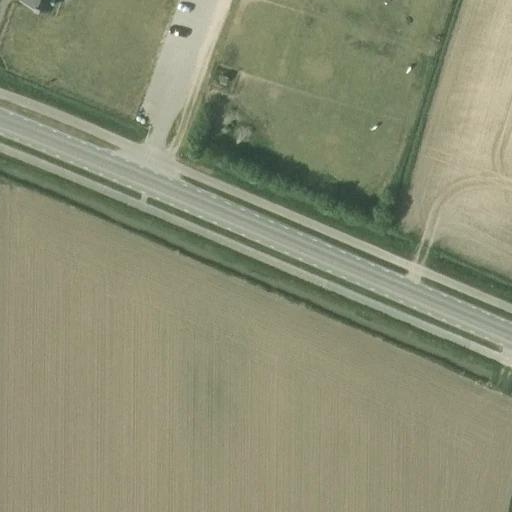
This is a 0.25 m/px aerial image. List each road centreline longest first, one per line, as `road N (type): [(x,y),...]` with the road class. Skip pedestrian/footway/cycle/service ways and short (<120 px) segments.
road 1 (tertiary): [(511,337),(150,181)]
road 2 (unclassified): [(150,181),(223,0)]
road 3 (tertiary): [(150,181),(0,123)]
